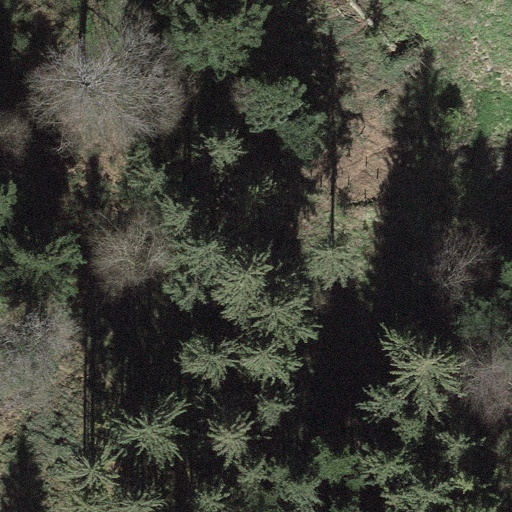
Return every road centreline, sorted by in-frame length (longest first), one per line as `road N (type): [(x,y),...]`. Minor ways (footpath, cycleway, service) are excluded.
road 1 (track): [(511,418),(495,389),(233,125),(109,12),(234,0)]
road 2 (track): [(101,0),(234,511)]
